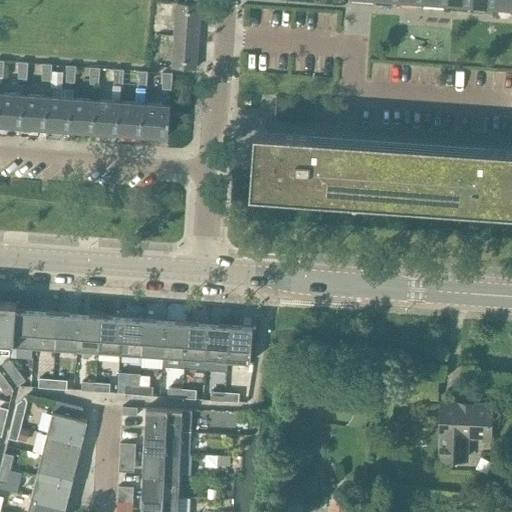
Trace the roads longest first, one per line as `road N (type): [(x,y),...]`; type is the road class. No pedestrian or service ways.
road 1 (tertiary): [(200,271),(511,295)]
road 2 (residential): [(208,162),(0,150)]
road 3 (tertiary): [(200,271),(0,257)]
road 4 (residential): [(208,162),(225,0)]
